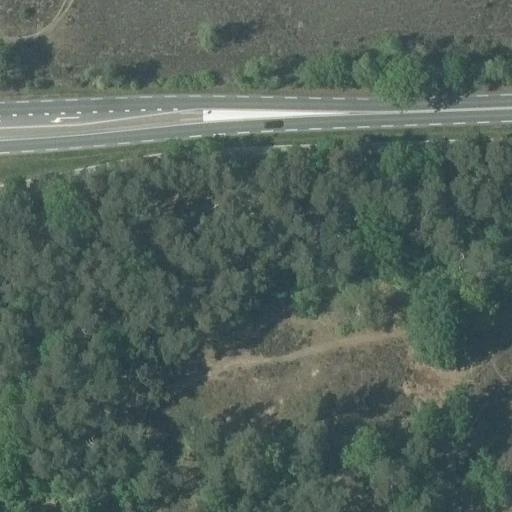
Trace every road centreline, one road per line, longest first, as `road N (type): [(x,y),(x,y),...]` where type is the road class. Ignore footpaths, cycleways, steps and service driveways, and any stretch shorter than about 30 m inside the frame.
road 1 (primary): [(0,146),(348,115)]
road 2 (primary): [(348,115),(200,101),(0,109)]
road 3 (primary): [(348,115),(511,108)]
